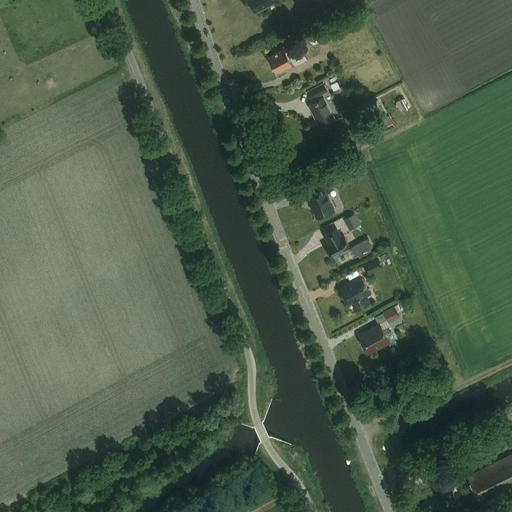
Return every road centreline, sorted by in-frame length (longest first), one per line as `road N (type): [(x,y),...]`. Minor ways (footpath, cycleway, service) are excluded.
road 1 (unclassified): [(311,511),(258,419),(247,342),(107,0)]
road 2 (tertiary): [(390,511),(193,0)]
road 3 (track): [(511,362),(357,432)]
